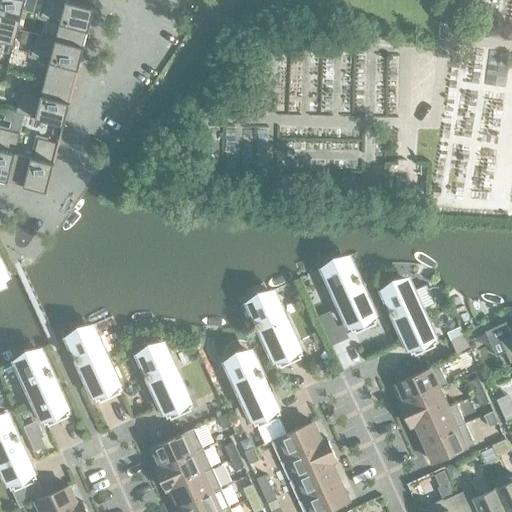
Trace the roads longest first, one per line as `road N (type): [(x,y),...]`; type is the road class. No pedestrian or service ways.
road 1 (residential): [(0,194),(47,206),(64,197),(91,113),(140,19),(116,0)]
road 2 (residential): [(408,511),(348,375)]
